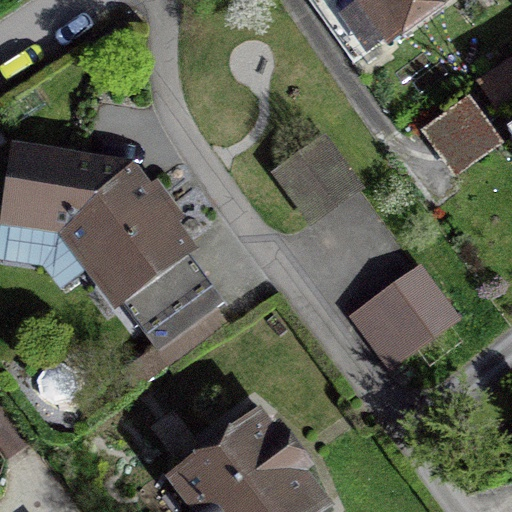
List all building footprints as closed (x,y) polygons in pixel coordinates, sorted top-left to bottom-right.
[(308,0),(353,61),(439,0),(308,0)] [(511,61),(485,80),(501,103),(511,95),(511,61)] [(324,140),(275,175),(310,224),(359,188),(324,140)] [(65,229),(157,352),(223,302),(126,171),(20,155),(10,220),(65,229)] [(390,367),(455,319),(420,271),(354,318),(390,367)] [(270,445),(257,427),(211,460),(201,446),(177,464),(188,478),(180,484),(201,511),(312,511),(317,508),(292,474),(298,469),(276,440),(270,445)]
